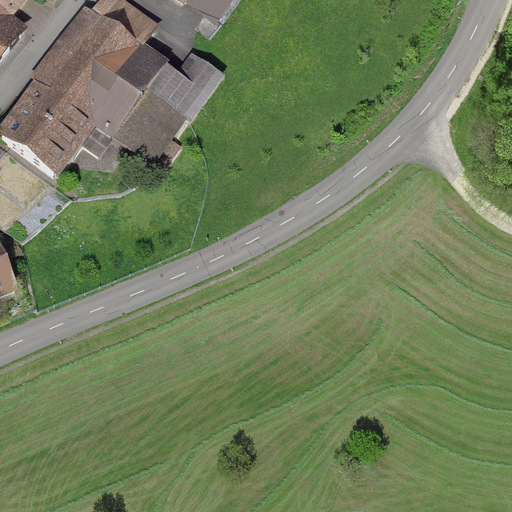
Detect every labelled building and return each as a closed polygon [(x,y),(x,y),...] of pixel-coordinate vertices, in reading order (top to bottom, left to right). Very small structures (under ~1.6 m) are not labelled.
[(0,0),(0,60),(27,26),(14,16),(26,0),(0,0)] [(123,0),(100,0),(94,10),(143,46),(146,42),(158,25),(123,0)] [(233,0),(186,0),(185,2),(216,24),(233,0)] [(94,10),(84,3),(30,76),(34,79),(115,138),(165,174),(184,148),(172,140),(187,120),(190,122),(225,75),(192,51),(179,70),(168,62),(170,60),(146,42),(143,46),(94,10)] [(100,158),(115,138),(34,79),(0,124),(0,130),(59,174),(81,144),(100,158)] [(0,240),(0,297),(20,288),(0,240)]
